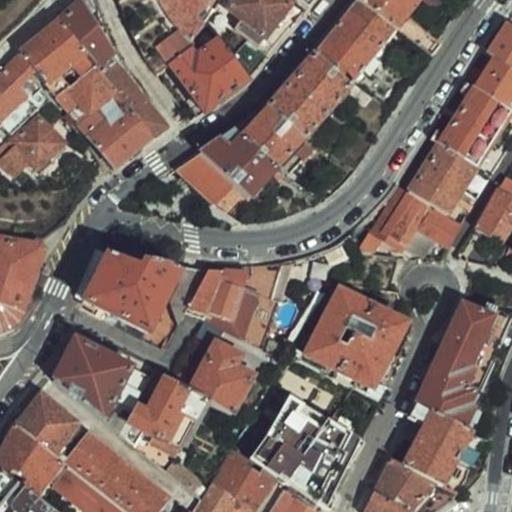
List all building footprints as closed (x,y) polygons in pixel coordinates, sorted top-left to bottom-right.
[(158,0),(176,25),(181,31),(191,39),(204,25),(199,17),(203,14),(209,7),(213,0),(158,0)] [(239,21),(231,28),(257,49),(293,5),(286,0),(243,0),(232,15),(239,21)] [(358,0),(358,1),(388,24),(397,31),(405,36),(425,52),(429,55),(436,42),(407,16),(418,0),(358,0)] [(315,56),(353,85),(355,83),(387,44),(378,36),(388,24),(358,1),(315,56)] [(81,6),(60,23),(96,68),(112,54),(81,6)] [(23,55),(58,99),(96,68),(60,23),(23,55)] [(387,44),(397,31),(388,24),(378,36),(387,44)] [(511,25),(510,24),(495,49),(498,51),(494,59),(511,70),(511,25)] [(173,66),(207,112),(250,80),(221,41),(199,56),(181,31),(145,57),(158,76),(173,66)] [(407,73),(425,52),(405,36),(386,57),(407,73)] [(96,68),(154,139),(166,129),(112,54),(96,68)] [(353,85),(315,56),(269,109),(307,138),(353,85)] [(0,91),(1,92),(0,93),(0,122),(24,99),(16,91),(34,74),(20,57),(0,75),(0,91)] [(509,114),(511,109),(511,70),(494,59),(485,75),(479,70),(469,85),(472,88),(509,114)] [(387,64),(364,89),(387,107),(408,82),(387,64)] [(58,99),(116,170),(154,139),(96,68),(58,99)] [(435,143),(439,145),(492,179),(505,157),(490,147),(509,114),(472,88),(469,85),(465,94),(471,98),(445,137),(439,133),(433,139),(435,143)] [(307,138),(269,109),(243,137),(276,171),(307,138)] [(13,142),(10,139),(0,148),(0,159),(1,160),(0,160),(0,167),(4,171),(6,169),(14,177),(28,163),(36,171),(62,147),(37,120),(13,142)] [(276,171),(243,137),(237,132),(178,169),(214,206),(234,186),(249,200),(276,171)] [(479,199),(492,179),(439,145),(409,193),(447,215),(456,200),(464,189),(479,199)] [(501,190),(511,196),(511,185),(506,183),(501,190)] [(503,220),(511,225),(511,196),(501,190),(475,229),(491,238),(503,220)] [(392,202),(358,253),(373,255),(384,239),(402,250),(405,246),(424,257),(436,241),(449,248),(461,229),(402,193),(392,202)] [(456,200),(447,215),(453,220),(463,205),(456,200)] [(0,239),(0,331),(3,330),(8,327),(13,323),(18,319),(21,313),(22,311),(34,274),(44,246),(0,239)] [(101,251),(77,298),(85,302),(108,255),(101,251)] [(186,313),(207,271),(196,271),(142,261),(138,271),(132,272),(129,275),(124,273),(128,265),(108,255),(85,302),(116,318),(146,334),(173,283),(178,286),(169,304),(178,327),(186,313)] [(207,271),(186,313),(203,322),(239,341),(259,294),(256,292),(246,291),(248,277),(248,276),(207,271)] [(256,292),(259,294),(239,341),(259,352),(280,305),(273,303),(279,281),(248,277),(246,291),(256,292)] [(340,293),(306,356),(371,392),(405,328),(340,293)] [(483,317),(463,307),(415,406),(463,429),(470,415),(463,410),(508,318),(490,309),(487,308),(483,317)] [(287,349),(269,339),(263,350),(281,360),(287,349)] [(75,340),(52,382),(119,436),(134,409),(149,380),(75,340)] [(188,392),(203,401),(230,416),(251,378),(232,368),(237,359),(214,346),(188,392)] [(203,401),(188,392),(171,383),(159,389),(144,414),(134,409),(119,436),(165,472),(203,401)] [(48,482),(62,464),(57,460),(61,456),(57,452),(77,425),(39,393),(14,426),(0,448),(0,473),(33,500),(48,482)] [(330,506),(367,439),(293,395),(254,459),(330,506)] [(437,484),(463,429),(415,406),(407,421),(422,427),(403,467),(437,484)] [(88,434),(65,466),(122,511),(160,511),(166,506),(167,500),(88,434)] [(232,452),(195,511),(253,511),(274,481),(269,477),(252,466),(232,452)] [(455,493),(437,484),(403,467),(388,460),(362,511),(440,511),(447,508),(455,493)] [(174,463),(166,473),(193,495),(201,485),(174,463)] [(62,464),(48,482),(85,511),(122,511),(65,466),(62,464)] [(47,511),(33,500),(0,473),(0,510),(2,511),(47,511)] [(309,511),(283,495),(271,511),(309,511)]
